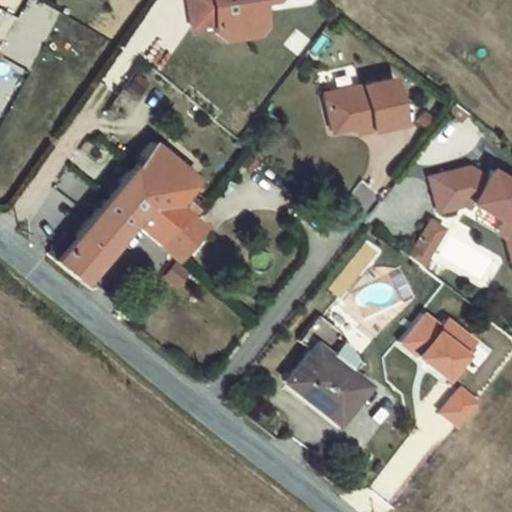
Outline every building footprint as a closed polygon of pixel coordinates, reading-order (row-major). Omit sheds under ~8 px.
[(178,52),(200,49),(202,59),(210,65),(230,62),(236,54),(234,40),(248,38),(246,29),(263,27),(281,4),(276,0),(245,0),(245,1),(172,12),(178,52)] [(248,38),(234,40),(236,54),(230,62),(243,60),(250,52),(248,38)] [(379,105),(311,121),(320,158),(343,153),(358,150),(359,156),(389,149),(379,105)] [(358,150),(343,153),(344,159),(359,156),(358,150)] [(51,253),(32,276),(65,302),(112,243),(159,279),(186,246),(174,236),(181,228),(164,215),(178,198),(133,162),(57,257),(51,253)] [(422,205),(430,239),(455,232),(460,236),(463,230),(494,249),(490,256),(499,262),(504,277),(511,276),(511,279),(511,214),(482,197),(477,205),(461,195),(422,205)] [(401,284),(412,293),(435,256),(422,249),(401,284)] [(503,295),(511,292),(511,279),(511,276),(504,277),(499,262),(490,256),(487,260),(495,265),(503,295)] [(423,302),(389,340),(432,379),(466,341),(423,302)] [(498,363),(511,344),(511,340),(496,329),(480,349),(498,363)] [(322,446),(351,410),(335,399),(344,386),(333,377),(337,372),(326,363),(328,358),(304,341),(284,367),(292,374),(268,406),(322,446)] [(506,371),(489,358),(475,377),(491,390),(506,371)] [(450,427),(472,398),(451,383),(429,412),(450,427)]
